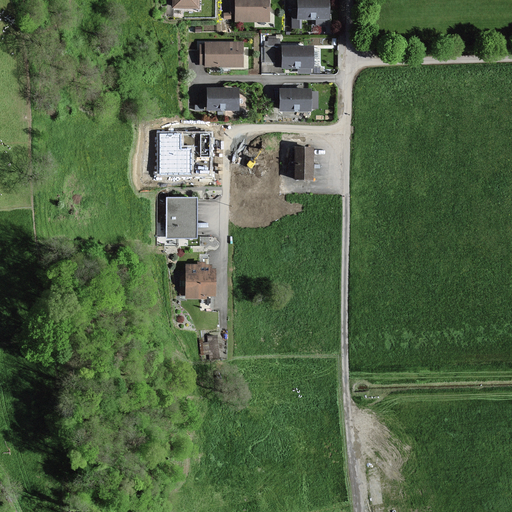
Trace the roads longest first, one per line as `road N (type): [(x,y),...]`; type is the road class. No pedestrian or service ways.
road 1 (track): [(345,187),(343,335),(357,511)]
road 2 (residential): [(511,58),(345,64)]
road 3 (residential): [(345,187),(345,64)]
